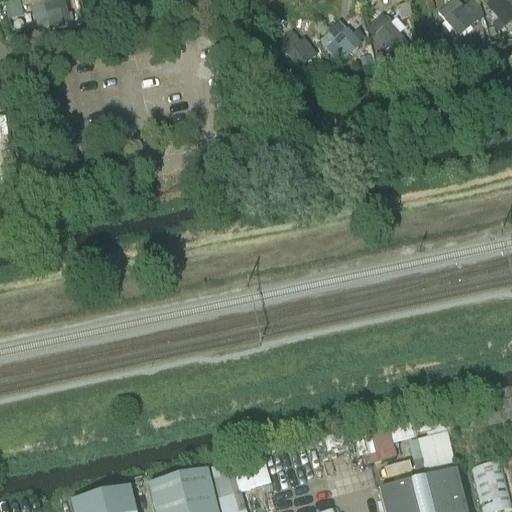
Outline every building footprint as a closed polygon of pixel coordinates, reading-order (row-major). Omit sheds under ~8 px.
[(511,22),(511,12),(501,0),(495,0),(486,8),(504,29),(511,22)] [(474,24),(453,1),(438,16),(458,39),(474,24)] [(71,24),(66,3),(33,11),(37,28),(48,25),(49,29),(71,24)] [(410,51),(381,19),(365,32),(385,55),(388,52),(397,62),(410,51)] [(360,47),(338,24),(326,35),(333,43),(324,51),(333,60),(338,56),(344,62),(360,47)] [(315,59),(303,42),(298,45),(291,36),(277,46),(290,64),(286,67),(292,75),(315,59)] [(406,458),(398,426),(388,428),(387,426),(363,432),(363,433),(353,436),(359,460),(361,459),(363,469),(406,458)] [(260,456),(230,464),(238,495),(269,486),(260,456)] [(511,499),(511,461),(503,463),(511,499)] [(481,511),(508,511),(511,511),(511,508),(501,464),(472,471),(481,511)] [(214,511),(205,474),(148,489),(154,511),(214,511)] [(465,511),(456,474),(378,494),(382,511),(465,511)] [(134,511),(129,492),(71,506),(72,511),(134,511)]
